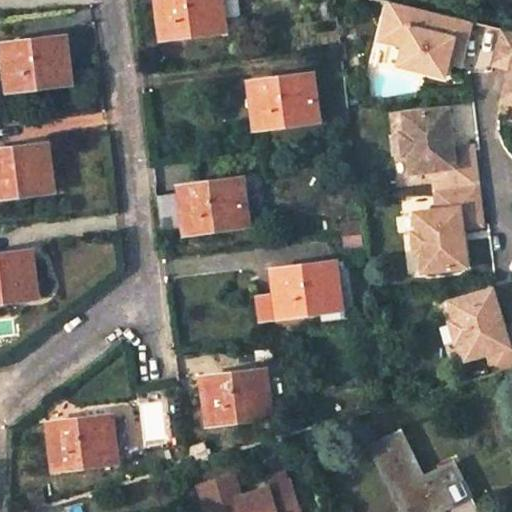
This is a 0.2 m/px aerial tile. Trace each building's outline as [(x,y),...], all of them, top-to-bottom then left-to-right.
[(221,0),(157,0),(161,37),(225,30),(221,0)] [(472,22),(388,1),(379,40),(402,45),(397,66),(446,77),(449,64),(451,57),(463,59),(472,22)] [(511,31),(500,29),(491,65),(511,70),(511,73),(506,101),(511,102),(511,31)] [(66,39),(3,47),(8,90),(71,82),(66,39)] [(463,59),(451,57),(449,64),(461,67),(463,59)] [(313,78),(250,86),(255,128),(319,121),(313,78)] [(449,144),(447,131),(452,130),(449,107),(402,112),(404,133),(401,133),(401,134),(403,154),(408,154),(410,173),(435,170),(438,190),(458,188),(461,187),(479,185),(475,146),(454,149),(453,143),(449,144)] [(47,146),(0,152),(0,195),(53,189),(47,146)] [(243,182),(180,190),(180,194),(185,229),(185,233),(248,225),(243,182)] [(466,230),(465,225),(484,222),(479,185),(461,187),(458,188),(438,190),(440,208),(416,211),(419,232),(416,232),(418,252),(421,252),(424,272),(467,267),(470,267),(467,242),(464,242),(462,230),(466,230)] [(180,194),(156,197),(160,232),(185,229),(180,194)] [(32,253),(0,257),(0,300),(38,296),(32,253)] [(278,315),(341,307),(336,265),(273,272),(276,296),(278,314),(278,315)] [(468,356),(489,349),(497,372),(501,371),(511,367),(511,324),(508,326),(507,323),(507,321),(503,323),(499,309),(502,308),(501,302),(496,285),(451,300),(456,316),(451,318),(458,339),(462,337),(463,338),(463,340),(468,356)] [(263,317),(278,315),(278,314),(276,296),(260,298),(259,298),(262,317),(263,317)] [(266,372),(203,379),(208,423),(271,415),(266,372)] [(112,418),(49,425),(54,468),(117,460),(112,418)] [(400,433),(371,447),(402,511),(477,511),(454,464),(422,479),(400,433)] [(200,511),(297,511),(288,482),(285,483),(282,473),(264,480),(266,487),(269,497),(257,501),(253,492),(236,498),(228,474),(195,485),(203,509),(200,510),(200,511)]
